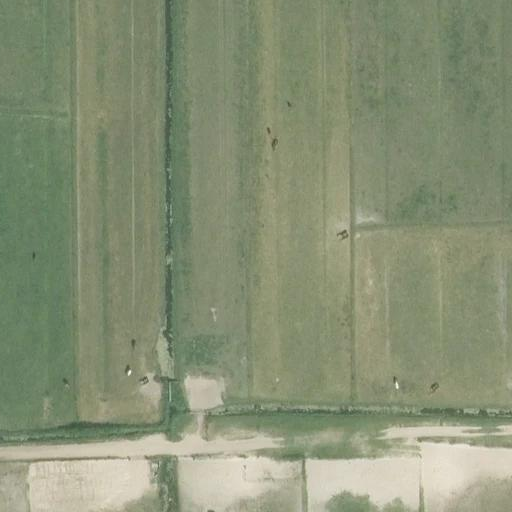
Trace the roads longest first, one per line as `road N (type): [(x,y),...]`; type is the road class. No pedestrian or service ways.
road 1 (track): [(511,430),(191,447),(202,388)]
road 2 (track): [(139,449),(0,455)]
